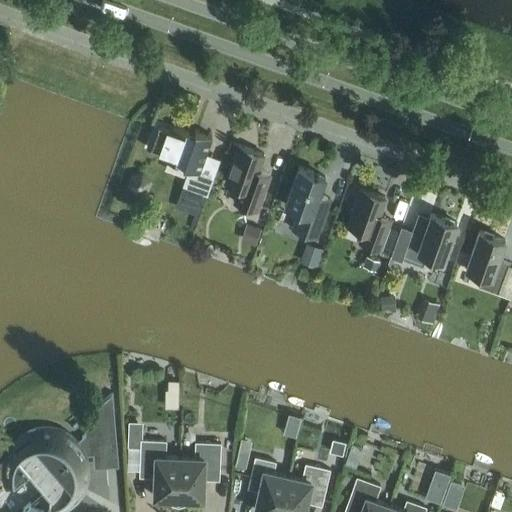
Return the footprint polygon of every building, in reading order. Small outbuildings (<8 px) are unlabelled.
[(163,153),(161,158),(199,171),(212,135),(195,129),(194,133),(173,126),(171,130),(155,125),(147,148),(163,153)] [(234,202),(257,210),(267,182),(255,178),(264,154),(239,145),(225,182),(240,187),(234,202)] [(315,205),(325,177),(313,172),(313,171),(298,166),(285,205),(299,210),(292,229),(317,237),(327,209),(315,205)] [(195,213),(203,193),(193,189),(195,182),(185,179),(176,207),(195,213)] [(376,222),(386,197),(361,188),(348,225),(364,231),(360,242),(380,249),(388,227),(376,222)] [(402,258),(423,265),(427,254),(443,260),(457,222),(431,213),(424,234),(412,230),(402,258)] [(255,239),(259,226),(246,221),(241,234),(255,239)] [(478,285),(499,293),(509,264),(498,260),(505,240),(479,230),(466,268),(483,274),(478,285)] [(433,317),(440,301),(427,296),(421,312),(433,317)] [(31,431),(28,432),(24,434),(22,435),(18,438),(15,441),(12,444),(9,447),(8,450),(6,453),(4,458),(4,460),(3,464),(2,467),(2,472),(2,475),(3,479),(4,483),(6,487),(10,476),(22,465),(27,471),(29,469),(46,489),(18,511),(57,511),(59,511),(62,511),(66,509),(68,508),(72,505),(74,504),(76,502),(80,498),(77,495),(82,487),(84,482),(88,483),(88,481),(87,481),(88,475),(88,469),(86,457),(89,454),(88,448),(117,442),(113,393),(84,417),(86,434),(77,441),(74,438),(72,436),(69,435),(67,433),(64,432),(61,431),(57,429),(53,428),(47,428),(44,428),(40,429),(37,429),(34,430),(31,431)] [(179,505),(181,457),(166,456),(167,440),(141,439),(142,422),(128,421),(127,446),(141,446),(140,470),(156,471),(155,497),(167,497),(167,501),(179,505)] [(195,457),(181,457),(179,505),(191,502),(191,498),(203,499),(204,473),(220,474),(221,443),(196,442),(195,457)] [(279,511),(288,475),(274,472),(276,462),(255,457),(249,482),(261,485),(255,510),(263,511),(279,511)] [(302,479),(288,475),(279,511),(304,511),(308,496),(323,499),(330,469),(306,463),(302,479)] [(432,466),(426,496),(458,503),(463,480),(449,477),(451,470),(432,466)] [(386,511),(389,505),(376,500),(381,485),(357,477),(347,506),(361,511),(386,511)] [(389,505),(386,511),(425,511),(427,507),(407,500),(403,510),(389,505)]
